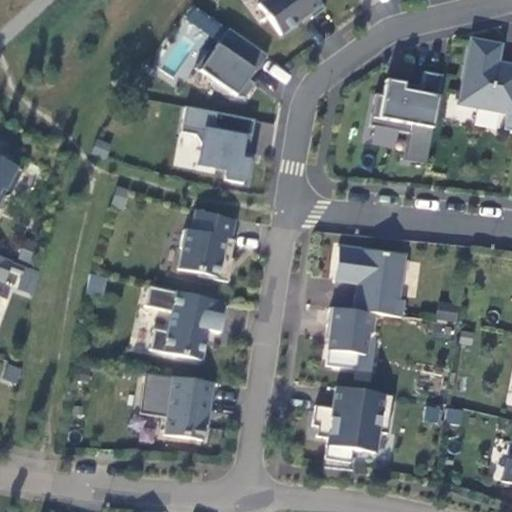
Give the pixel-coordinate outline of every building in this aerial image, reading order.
[(324,10),(316,0),(263,0),(258,5),(279,35),(308,16),(311,19),(324,10)] [(201,51),(220,24),(191,4),(163,44),(169,48),(160,61),(175,71),(193,45),(201,51)] [(266,56),(227,29),(209,55),(205,51),(193,69),(234,97),(244,99),(253,85),(246,80),(251,72),(254,74),(266,56)] [(498,57),(500,44),(468,39),(456,105),(505,114),(503,130),(511,131),(511,65),(493,62),(494,57),(498,57)] [(431,129),(441,76),(422,72),(418,94),(411,93),(412,86),(384,80),(382,95),(374,95),(368,126),(409,134),(411,126),(431,129)] [(247,155),(250,136),(223,130),(221,133),(213,125),(214,113),(183,108),(179,134),(194,136),(200,145),(196,166),(224,171),(223,180),(241,184),(242,180),(247,181),(251,163),(240,162),(242,155),(247,155)] [(0,199),(9,196),(21,172),(0,161),(0,199)] [(116,187),(111,206),(124,210),(129,190),(116,187)] [(220,219),(193,213),(190,232),(182,230),(178,249),(181,249),(176,270),(198,275),(197,277),(226,283),(231,260),(229,259),(233,241),(230,240),(234,221),(220,219)] [(403,256),(337,247),(332,281),(357,285),(360,289),(359,295),(354,295),(352,312),(372,314),(400,318),(402,301),(398,300),(403,256)] [(11,262),(0,258),(0,281),(3,283),(11,262)] [(18,290),(33,293),(37,273),(23,267),(18,290)] [(100,297),(104,278),(89,275),(85,294),(100,297)] [(224,304),(147,287),(143,307),(170,313),(166,332),(152,330),(148,350),(200,361),(206,332),(217,334),(224,304)] [(435,320),(456,322),(457,309),(437,306),(435,320)] [(352,312),(328,308),(326,327),(330,327),(325,367),(354,371),(356,355),(364,356),(367,332),(370,332),(372,314),(352,312)] [(1,379),(16,384),(20,368),(5,364),(1,379)] [(212,384),(171,378),(162,436),(201,441),(204,416),(207,417),(212,384)] [(382,396),(334,388),(331,409),(314,406),(311,426),(316,427),(315,438),(326,439),(323,460),(349,464),(351,451),(373,454),(376,433),(385,434),(389,408),(380,407),(382,396)] [(391,397),(382,396),(380,407),(389,408),(391,397)] [(511,455),(511,461),(506,460),(501,482),(511,484),(511,455)]
